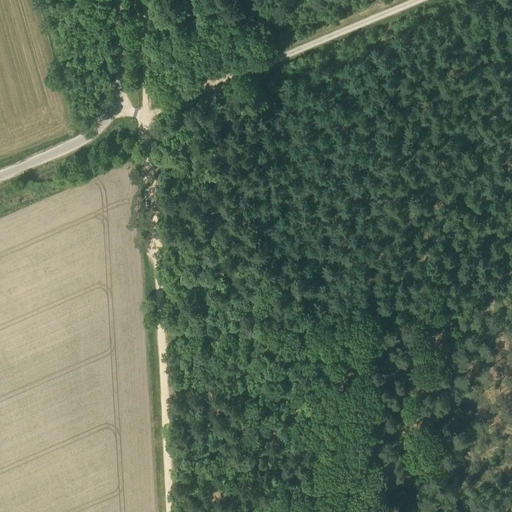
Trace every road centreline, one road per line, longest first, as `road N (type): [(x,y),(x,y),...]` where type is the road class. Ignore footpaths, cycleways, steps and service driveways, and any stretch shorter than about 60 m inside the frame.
road 1 (track): [(409,0),(147,114)]
road 2 (unclassified): [(0,176),(81,140),(108,117),(119,87),(117,0)]
road 3 (track): [(147,114),(162,328)]
road 4 (track): [(162,328),(171,511)]
